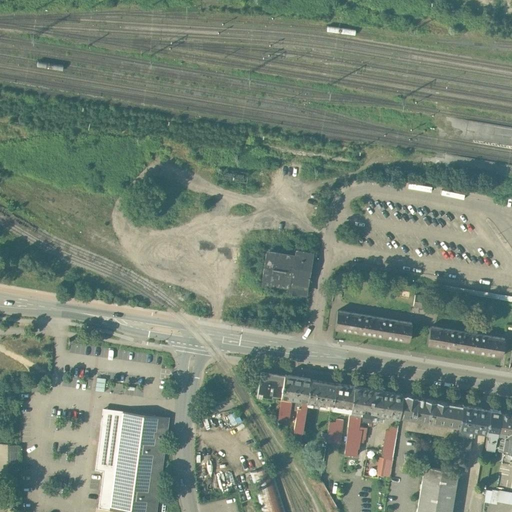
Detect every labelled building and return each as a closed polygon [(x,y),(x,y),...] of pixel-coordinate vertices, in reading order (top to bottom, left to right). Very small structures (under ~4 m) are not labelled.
[(270,248),(264,280),(309,288),(315,249),(298,247),(297,252),(270,248)] [(414,294),(412,306),(433,310),(435,297),(414,294)] [(409,341),(412,323),(338,310),(335,328),(409,341)] [(502,356),(506,338),(431,324),(428,342),(502,356)] [(309,380),(284,376),(281,397),(306,401),(309,380)] [(333,384),(309,380),(306,401),(330,405),(333,384)] [(353,387),(334,384),(333,384),(330,405),(349,409),(353,387)] [(365,389),(353,387),(349,409),(347,428),(357,430),(359,415),(361,415),(365,389)] [(401,395),(365,389),(361,415),(361,416),(362,417),(363,417),(364,418),(365,418),(366,417),(367,417),(367,416),(368,415),(368,414),(368,413),(368,412),(369,412),(397,416),(401,395)] [(461,404),(401,395),(397,416),(458,426),(461,404)] [(481,408),(461,404),(458,426),(457,427),(478,430),(481,408)] [(499,411),(481,408),(478,430),(496,433),(499,411)] [(163,417),(111,410),(109,421),(101,420),(101,426),(100,426),(94,470),(103,470),(98,508),(126,511),(154,511),(168,418),(163,417)] [(511,412),(499,411),(496,433),(493,447),(511,450),(511,412)] [(341,442),(343,418),(334,417),(334,420),(327,420),(325,441),(341,442)] [(388,476),(395,425),(384,423),(377,474),(388,476)] [(454,511),(462,469),(426,463),(417,511),(454,511)] [(285,511),(273,467),(255,472),(266,511),(285,511)] [(511,490),(485,487),(483,500),(511,503),(511,490)]
